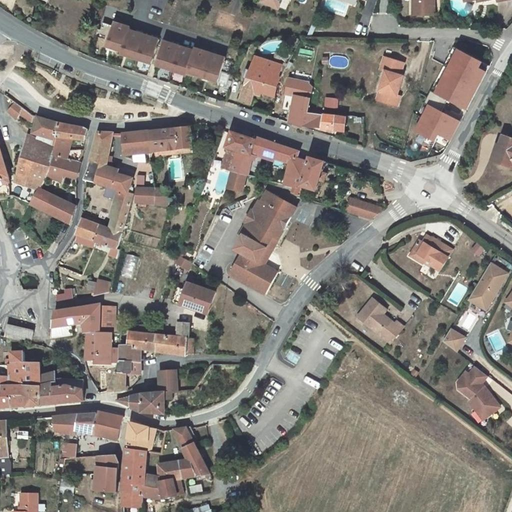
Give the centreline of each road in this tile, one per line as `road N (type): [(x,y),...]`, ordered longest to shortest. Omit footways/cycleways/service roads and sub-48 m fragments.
road 1 (tertiary): [(190,105),(428,188)]
road 2 (unclassified): [(265,361),(297,301),(428,188)]
road 3 (tertiary): [(1,20),(68,59),(190,105)]
road 4 (residential): [(265,361),(154,362),(152,382),(111,397),(106,407)]
road 5 (unclassified): [(428,188),(511,49)]
road 6 (unclassified): [(129,414),(209,414),(247,387),(265,361)]
road 7 (unclassified): [(44,266),(82,214),(82,176),(98,123)]
road 8 (residential): [(386,27),(466,34),(511,49)]
